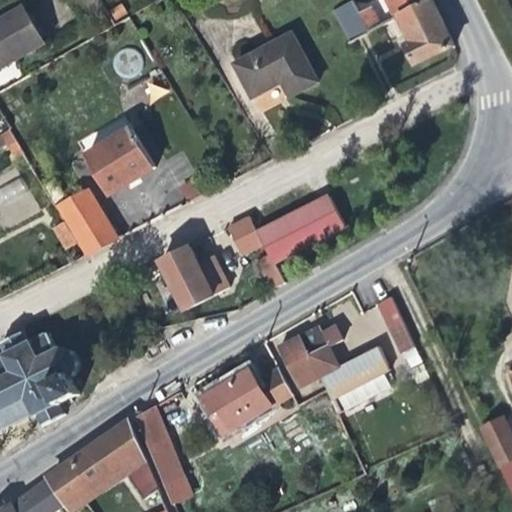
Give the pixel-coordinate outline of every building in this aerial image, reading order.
[(388,0),(399,27),(438,8),(433,0),(388,0)] [(438,8),(399,27),(405,41),(407,44),(423,74),(460,55),(438,8)] [(338,20),(352,48),(374,39),(364,22),(358,9),(338,20)] [(0,29),(0,78),(53,49),(33,12),(0,29)] [(383,34),(374,16),(364,22),(374,39),(383,34)] [(324,92),(299,44),(241,75),(258,107),(276,97),(287,91),(296,106),(324,92)] [(160,173),(136,132),(91,160),(115,199),(160,173)] [(0,187),(0,210),(8,227),(40,211),(23,176),(0,187)] [(95,197),(67,213),(95,261),(124,247),(95,197)] [(334,201),(261,237),(277,269),(351,233),(334,201)] [(229,255),(251,244),(244,230),(222,241),(229,255)] [(188,319),(219,303),(210,286),(221,280),(213,265),(207,268),(202,270),(194,255),(163,271),(188,319)] [(246,280),(229,288),(243,316),(260,307),(246,280)] [(382,316),(406,364),(419,357),(395,308),(382,316)] [(328,343),(324,335),(285,355),(305,397),(326,387),(332,400),(336,409),(397,377),(384,355),(344,376),(335,356),(348,349),(344,342),(341,335),(328,343)] [(52,340),(31,349),(27,340),(5,351),(10,359),(5,362),(8,365),(0,369),(0,437),(34,422),(42,423),(47,432),(68,423),(62,412),(85,402),(77,389),(83,382),(85,378),(86,373),(86,369),(84,365),(82,361),(79,357),(74,355),(70,353),(66,352),(65,352),(60,355),(52,340)] [(218,422),(213,425),(223,447),(297,404),(284,377),(259,390),(253,378),(228,393),(207,405),(218,422)] [(187,483),(181,471),(161,414),(143,424),(172,497),(180,493),(177,488),(187,483)] [(69,510),(69,511),(78,511),(129,477),(149,463),(134,428),(50,486),(69,510)] [(488,441),(511,491),(511,436),(509,430),(488,441)] [(149,511),(165,505),(149,463),(129,477),(143,511),(149,511)] [(50,486),(46,490),(63,511),(66,511),(69,510),(50,486)] [(63,511),(46,490),(13,511),(63,511)]
